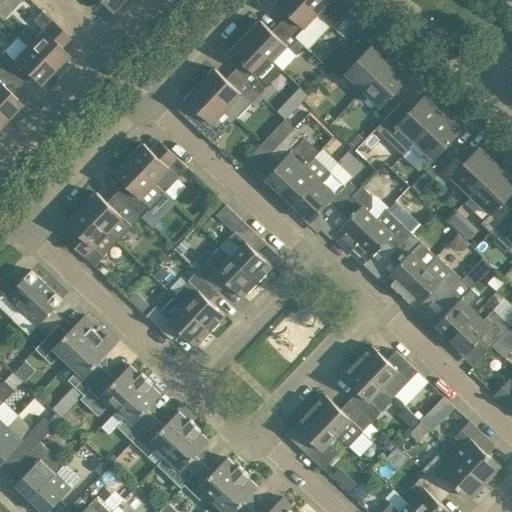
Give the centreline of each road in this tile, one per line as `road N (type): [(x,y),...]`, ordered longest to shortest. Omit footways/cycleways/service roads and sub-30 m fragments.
road 1 (residential): [(196,386),(20,224),(145,96)]
road 2 (residential): [(320,252),(297,242),(145,96)]
road 3 (residential): [(249,435),(379,303)]
road 4 (residential): [(196,386),(320,252)]
road 5 (residential): [(511,428),(379,303)]
road 6 (residential): [(108,53),(0,168)]
road 7 (residential): [(145,96),(239,0)]
road 8 (residential): [(487,85),(400,0)]
